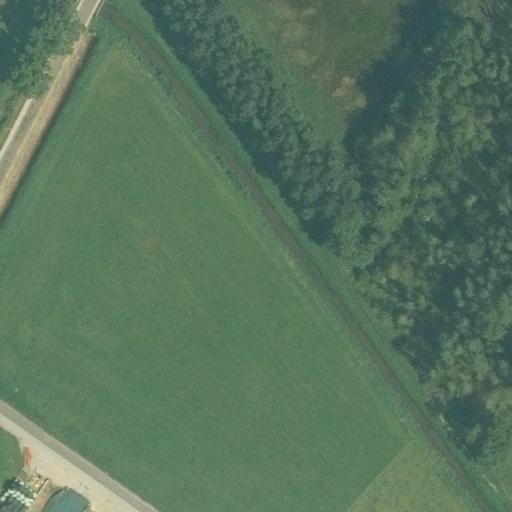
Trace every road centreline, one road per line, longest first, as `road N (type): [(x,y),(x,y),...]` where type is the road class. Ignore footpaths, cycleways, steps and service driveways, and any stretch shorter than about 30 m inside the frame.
road 1 (unclassified): [(0,183),(94,0)]
road 2 (unknown): [(0,410),(142,511)]
